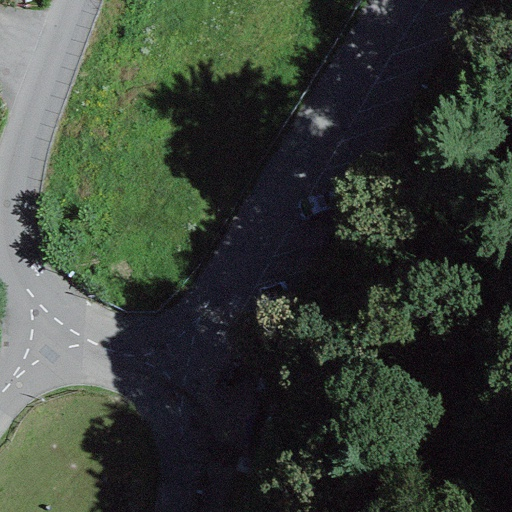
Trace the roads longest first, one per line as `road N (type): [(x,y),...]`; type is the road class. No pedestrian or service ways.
road 1 (residential): [(52,335),(167,365),(181,427),(168,511)]
road 2 (residential): [(64,0),(9,135),(0,206)]
road 3 (residential): [(0,225),(52,335)]
